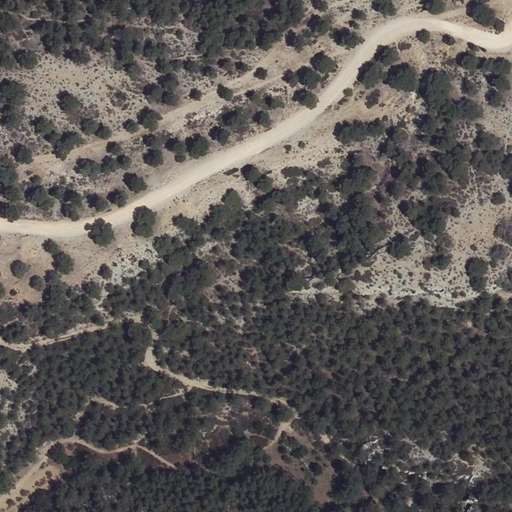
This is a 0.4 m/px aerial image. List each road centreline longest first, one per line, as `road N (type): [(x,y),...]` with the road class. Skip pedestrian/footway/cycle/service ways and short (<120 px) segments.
road 1 (track): [(511,34),(493,42),(436,26),(403,30),(371,44),(333,94),(271,138),(137,207),(69,226),(0,220)]
road 2 (track): [(0,336),(41,345),(136,321),(148,330),(157,365),(205,385),(256,389),(299,411),(364,476),(362,511)]
road 3 (track): [(348,0),(312,15),(233,84),(134,131),(0,161)]
